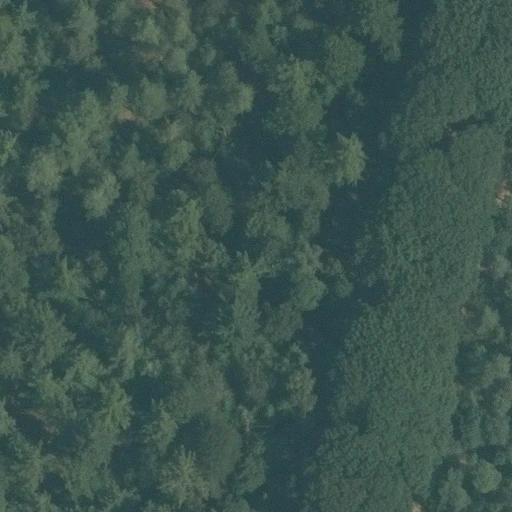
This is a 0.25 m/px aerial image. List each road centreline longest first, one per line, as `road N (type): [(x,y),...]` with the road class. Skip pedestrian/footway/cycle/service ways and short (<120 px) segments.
road 1 (track): [(362,511),(475,0)]
road 2 (track): [(80,0),(0,231)]
